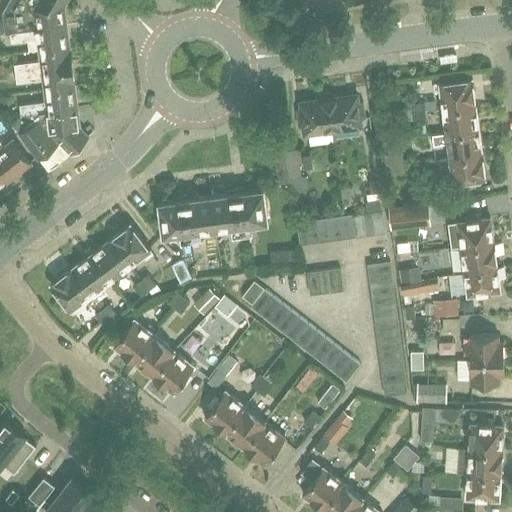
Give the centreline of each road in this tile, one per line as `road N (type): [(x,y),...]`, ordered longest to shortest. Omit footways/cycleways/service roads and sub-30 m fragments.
road 1 (residential): [(260,511),(49,341)]
road 2 (unclassified): [(240,60),(504,23)]
road 3 (residential): [(147,511),(17,397),(15,382),(49,341)]
road 4 (unclassified): [(0,253),(122,159),(170,104)]
